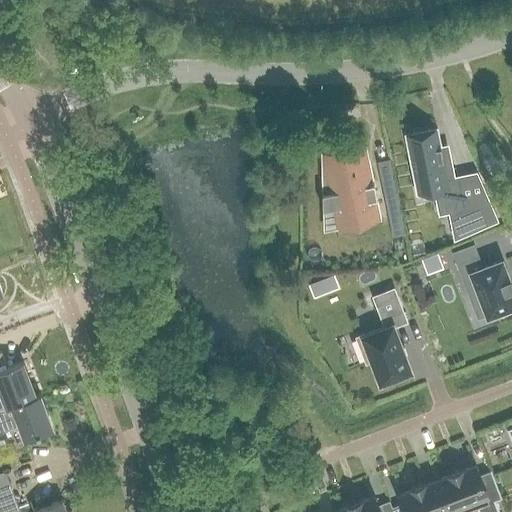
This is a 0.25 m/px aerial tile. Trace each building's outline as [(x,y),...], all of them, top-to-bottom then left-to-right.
[(448,213),(456,211),(461,238),(498,222),(487,197),(464,208),(457,177),(453,178),(450,162),(447,163),(444,148),(440,148),(437,129),(405,136),(417,195),(436,191),(440,211),(447,210),(448,213)] [(357,141),(321,149),(332,204),(336,225),(344,223),(380,216),(369,159),(361,161),(357,141)] [(392,175),(381,177),(388,212),(400,210),(392,175)] [(500,316),(511,311),(511,290),(511,289),(511,288),(511,285),(509,278),(508,279),(501,261),(482,268),(477,255),(457,263),(469,296),(479,292),(487,316),(499,311),(500,316)] [(315,282),(320,295),(344,286),(338,273),(315,282)] [(387,329),(356,341),(365,366),(373,363),(381,384),(412,372),(394,327),(406,322),(394,291),(375,298),(387,329)] [(1,350),(0,350),(0,410),(6,408),(10,407),(35,397),(35,396),(22,361),(7,367),(1,350)] [(0,432),(13,428),(18,426),(23,442),(54,430),(40,394),(35,396),(35,397),(10,407),(6,408),(0,410),(0,432)] [(448,476),(437,480),(448,511),(466,511),(477,508),(478,511),(498,511),(494,501),(501,499),(490,471),(478,475),(475,466),(463,470),(462,469),(448,474),(448,476)] [(0,472),(0,487),(10,484),(5,471),(0,472)] [(403,505),(391,509),(392,511),(448,511),(437,480),(425,485),(425,483),(410,489),(411,490),(399,495),(403,505)] [(10,484),(0,487),(0,511),(13,511),(20,510),(10,484)] [(392,511),(391,509),(389,502),(381,505),(377,495),(362,501),(361,500),(346,505),(347,507),(336,511),(335,511),(392,511)] [(65,511),(62,502),(34,511),(65,511)]
